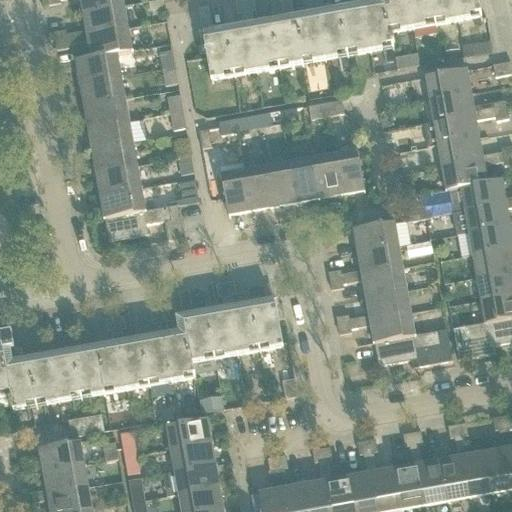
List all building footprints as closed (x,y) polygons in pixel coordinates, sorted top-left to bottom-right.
[(61,6),(60,2),(59,0),(46,0),(48,8),(61,6)] [(82,17),(125,9),(125,8),(123,9),(121,0),(59,0),(60,2),(71,0),(80,0),(83,16),(82,16),(82,17)] [(365,0),(367,7),(360,9),(294,21),(295,27),(273,31),(273,30),(271,30),(272,31),(255,34),(251,14),(256,13),(253,1),(235,5),(237,17),(241,16),(245,36),(228,39),(228,38),(226,38),(226,39),(205,43),(205,41),(203,41),(211,86),(213,85),(212,84),(234,80),(234,81),(235,81),(235,80),(257,76),(257,77),(258,77),(258,76),(279,72),(279,73),(280,73),(280,72),(302,68),(302,69),(304,68),(303,68),(324,64),(324,65),(326,65),(325,64),(345,60),(345,61),(347,61),(347,60),(369,56),(369,57),(370,56),(370,55),(392,51),(392,53),(394,53),(392,45),(394,45),(393,39),(391,39),(391,37),(412,33),(412,34),(414,34),(413,33),(435,29),(435,30),(436,30),(436,29),(458,25),(458,26),(459,26),(459,24),(480,21),(480,22),(482,22),(478,0),(365,0)] [(293,16),(290,0),(280,0),(283,18),(293,16)] [(87,39),(129,31),(128,31),(124,10),(125,10),(125,9),(82,17),(83,17),(86,34),(87,39)] [(198,11),(202,32),(212,30),(208,9),(198,11)] [(86,34),(66,37),(68,47),(88,43),(91,58),(91,60),(91,61),(116,57),(132,54),(133,54),(133,52),(131,53),(128,32),(129,32),(129,31),(87,39),(86,34)] [(68,51),(68,47),(66,37),(66,33),(53,36),(56,53),(68,51)] [(489,56),(485,42),(461,48),(465,62),(489,56)] [(159,55),(162,72),(175,70),(172,53),(159,55)] [(76,64),(75,64),(75,66),(76,65),(80,86),(79,86),(79,87),(122,79),(121,79),(120,79),(118,63),(117,58),(116,57),(91,61),(76,64)] [(511,70),(511,64),(493,67),(495,80),(511,76),(511,70)] [(175,70),(162,72),(165,89),(178,86),(175,70)] [(429,103),(429,104),(472,96),(472,95),(471,95),(467,75),(468,75),(468,74),(467,74),(467,72),(426,80),(427,81),(425,81),(426,82),(427,82),(431,103),(429,103)] [(83,109),(124,101),(121,80),(122,80),(122,79),(79,87),(80,87),(84,108),(83,109)] [(433,125),(433,126),(475,119),(476,124),(496,120),(494,110),(474,114),(471,97),(472,97),(472,96),(429,104),(431,104),(435,125),(433,125)] [(167,100),(170,117),(183,115),(180,98),(167,100)] [(87,131),(130,124),(130,123),(128,124),(125,103),(126,103),(125,101),(124,101),(83,109),(83,110),(84,110),(88,131),(87,131)] [(342,104),(325,107),(327,119),(344,116),(342,104)] [(493,106),(494,110),(496,120),(497,124),(509,122),(505,104),(493,106)] [(327,119),(325,107),(308,110),(310,122),(327,119)] [(296,112),(280,115),(282,127),(299,124),(296,112)] [(183,115),(170,117),(173,133),(186,131),(183,115)] [(282,127),(280,115),(263,118),(265,131),(282,127)] [(433,126),(425,127),(429,150),(437,149),(480,141),(480,140),(478,140),(476,124),(475,119),(433,126)] [(252,120),(235,123),(237,136),(254,132),(252,120)] [(237,136),(235,123),(218,126),(220,139),(237,136)] [(91,153),(91,154),(132,147),(129,125),(130,125),(130,124),(87,131),(87,132),(88,132),(92,153),(91,153)] [(199,134),(202,152),(212,150),(209,132),(199,134)] [(441,170),(441,171),(482,164),(483,169),(484,169),(504,165),(502,155),(482,159),(479,142),(480,141),(437,149),(437,150),(439,149),(443,170),(441,170)] [(175,145),(178,162),(191,159),(188,143),(175,145)] [(95,176),(137,169),(137,168),(136,168),(132,148),(134,147),(133,146),(132,147),(91,154),(91,155),(92,155),(96,176),(95,176)] [(511,149),(501,151),(502,155),(504,165),(505,169),(511,167),(511,149)] [(334,157),(342,200),(342,198),(363,195),(363,196),(364,195),(364,194),(365,194),(358,154),(357,154),(357,153),(355,153),(356,154),(335,158),(334,157)] [(312,161),(311,161),(319,204),(320,204),(319,203),(340,199),(341,200),(342,200),(334,157),(333,157),(333,158),(312,162),(312,161)] [(191,159),(178,162),(181,178),(194,176),(191,159)] [(289,165),(297,208),(297,207),(318,203),(318,204),(319,204),(311,161),(311,162),(290,166),(289,165)] [(445,193),(447,194),(449,193),(487,186),(484,169),(483,169),(482,164),(441,171),(441,172),(443,171),(447,192),(445,192),(445,193)] [(267,169),(266,169),(274,212),(275,212),(275,211),(296,207),(296,208),(297,208),(289,165),(288,165),(288,166),(268,170),(267,169)] [(99,199),(141,192),(141,191),(140,191),(136,170),(137,170),(137,169),(95,176),(95,177),(96,177),(100,198),(99,199)] [(245,173),(244,173),(252,216),(252,215),(274,211),(274,212),(266,169),(266,170),(245,174),(245,173)] [(252,216),(244,173),(244,175),(224,178),(223,177),(222,177),(222,179),(221,179),(228,219),(229,219),(229,220),(231,220),(231,219),(251,215),(251,216),(252,216)] [(487,186),(449,193),(449,194),(453,216),(506,207),(507,212),(511,210),(511,200),(505,202),(502,186),(503,185),(503,184),(502,184),(487,186)] [(199,205),(196,188),(183,190),(186,207),(199,205)] [(103,221),(103,222),(145,214),(141,193),(142,192),(141,192),(99,199),(99,200),(100,200),(104,221),(103,221)] [(420,198),(407,200),(410,214),(423,212),(420,198)] [(506,207),(453,216),(457,238),(468,236),(510,229),(507,212),(506,207)] [(146,227),(165,224),(168,243),(183,241),(177,208),(145,214),(103,222),(103,223),(104,222),(108,245),(148,238),(146,227)] [(410,214),(407,215),(409,224),(430,221),(428,211),(423,212),(410,214)] [(357,256),(358,256),(400,249),(400,248),(398,248),(395,228),(396,227),(396,226),(395,226),(394,225),(354,232),(354,234),(353,234),(353,235),(354,235),(358,255),(357,255),(357,256)] [(472,258),(472,259),(511,251),(511,242),(510,230),(511,230),(511,229),(510,229),(468,236),(468,237),(470,237),(473,258),(472,258)] [(362,279),(404,271),(404,270),(402,271),(399,249),(400,249),(358,256),(361,274),(362,279)] [(476,281),(511,275),(511,251),(472,259),(474,259),(478,281),(476,281)] [(365,301),(408,293),(407,293),(403,272),(404,272),(404,271),(362,279),(361,274),(341,277),(343,287),(363,283),(366,301),(365,301)] [(343,287),(341,277),(341,273),(328,276),(331,294),(344,291),(343,287)] [(480,303),(480,304),(511,297),(511,275),(476,281),(477,282),(478,282),(481,303),(480,303)] [(96,351),(49,360),(23,364),(22,358),(15,353),(12,333),(0,334),(0,337),(2,351),(3,350),(4,357),(3,357),(3,359),(0,359),(0,401),(12,399),(12,403),(10,403),(11,408),(13,408),(14,416),(16,415),(16,413),(36,410),(36,409),(58,405),(58,406),(59,406),(59,405),(81,401),(81,402),(82,402),(82,401),(104,397),(104,398),(105,398),(105,396),(126,393),(126,394),(127,394),(127,393),(149,389),(149,390),(150,390),(150,389),(171,385),(171,386),(172,386),(172,385),(194,381),(194,382),(196,382),(193,366),(214,362),(214,363),(216,363),(216,362),(237,358),(237,359),(238,359),(238,357),(259,354),(259,355),(261,355),(260,353),(282,350),(283,351),(284,351),(276,308),(274,308),(275,310),(253,313),(253,312),(252,313),(252,314),(235,317),(231,297),(235,296),(233,284),(215,287),(217,299),(221,299),(225,318),(209,321),(208,320),(207,321),(186,325),(185,324),(184,324),(187,341),(170,344),(166,323),(170,323),(168,311),(150,314),(152,326),(156,325),(160,346),(143,349),(143,348),(142,348),(142,349),(125,352),(121,332),(125,331),(123,319),(105,322),(107,334),(111,333),(115,354),(97,357),(96,351)] [(179,294),(180,299),(183,315),(192,313),(189,292),(179,294)] [(370,323),(412,316),(412,315),(410,315),(407,294),(408,294),(408,293),(365,301),(365,302),(366,302),(369,319),(370,323)] [(482,304),(486,326),(511,321),(511,297),(480,304),(482,304)] [(371,328),(374,346),(415,338),(411,317),(412,316),(370,323),(369,319),(349,322),(351,332),(371,328)] [(352,336),(351,332),(349,322),(349,318),(336,320),(339,338),(352,336)] [(511,321),(486,326),(453,332),(458,363),(495,356),(494,348),(511,345),(511,321)] [(374,346),(373,346),(373,347),(375,347),(378,369),(411,363),(413,371),(453,364),(450,350),(447,333),(415,338),(374,346)] [(282,384),(285,402),(298,400),(294,382),(282,384)] [(223,402),(203,406),(205,417),(225,413),(223,402)] [(68,422),(71,439),(103,434),(101,417),(68,422)] [(495,433),(499,432),(509,431),(511,429),(511,427),(510,418),(493,421),(495,433)] [(166,429),(171,452),(211,445),(206,421),(166,429)] [(449,441),(454,440),(464,438),(468,438),(465,426),(447,429),(449,441)] [(484,455),(492,497),(493,497),(493,496),(511,492),(511,477),(507,451),(511,450),(511,449),(509,431),(499,432),(502,453),(485,455),(484,455)] [(405,449),(409,449),(418,447),(423,446),(421,434),(403,437),(405,449)] [(132,435),(120,437),(124,461),(136,459),(133,441),(132,435)] [(440,463),(447,505),(448,505),(448,504),(469,500),(469,502),(470,501),(462,461),(467,460),(467,459),(464,438),(454,440),(457,461),(440,464),(440,463)] [(359,458),(363,457),(373,455),(377,454),(375,442),(357,446),(359,458)] [(39,453),(38,453),(38,454),(39,454),(43,475),(42,475),(42,476),(85,468),(85,467),(83,468),(80,447),(81,447),(80,446),(79,446),(79,444),(72,446),(39,452),(39,453)] [(102,447),(105,464),(118,461),(115,444),(102,447)] [(171,452),(175,475),(215,468),(211,445),(171,452)] [(412,469),(395,472),(401,511),(402,511),(424,508),(424,510),(425,509),(418,468),(422,467),(418,447),(409,449),(412,469)] [(314,466),(318,465),(328,463),(332,462),(330,450),(312,454),(314,466)] [(349,479),(354,511),(378,511),(372,478),(377,477),(376,476),(373,455),(363,457),(367,477),(350,480),(349,479)] [(462,461),(470,501),(470,500),(491,496),(491,498),(492,497),(484,455),(483,455),(484,456),(467,459),(467,460),(462,461)] [(136,459),(124,461),(127,477),(139,475),(136,459)] [(267,462),(270,474),(283,471),(287,471),(285,459),(267,462)] [(321,486),(305,489),(308,511),(331,511),(327,486),(332,485),(331,484),(328,463),(318,465),(321,486)] [(422,467),(418,468),(425,509),(426,509),(425,508),(447,504),(447,506),(447,505),(440,463),(439,463),(439,464),(422,467)] [(85,468),(42,476),(42,477),(44,476),(47,492),(48,498),(88,490),(84,469),(85,469),(85,468)] [(175,475),(166,476),(170,499),(178,498),(220,490),(220,489),(219,489),(215,468),(175,475)] [(283,471),(270,474),(268,474),(272,496),(260,498),(260,496),(250,498),(252,511),(285,511),(282,493),(286,493),(286,492),(283,471)] [(372,478),(378,511),(401,511),(395,472),(395,471),(393,471),(394,473),(376,476),(377,477),(372,478)] [(332,485),(327,486),(331,511),(354,511),(349,479),(348,479),(348,481),(331,484),(332,485)] [(141,481),(128,483),(131,498),(143,496),(141,481)] [(286,493),(282,493),(285,511),(308,511),(305,489),(304,487),(303,488),(303,489),(286,492),(286,493)] [(47,492),(26,496),(28,507),(48,503),(50,511),(91,511),(88,491),(89,491),(89,490),(88,490),(48,498),(47,492)] [(220,490),(178,498),(179,498),(181,511),(224,511),(223,511),(222,511),(219,491),(220,490)] [(28,507),(26,496),(25,493),(14,495),(16,511),(20,511),(29,511),(28,507)]
